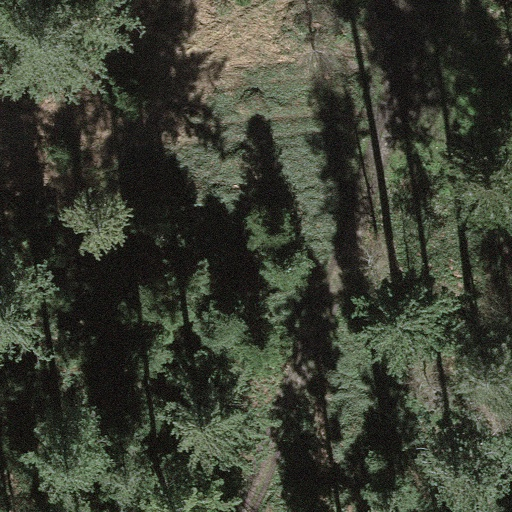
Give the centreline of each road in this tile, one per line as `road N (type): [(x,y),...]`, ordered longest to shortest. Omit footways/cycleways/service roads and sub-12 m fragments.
road 1 (track): [(254,511),(417,56)]
road 2 (track): [(398,0),(417,56),(511,236)]
